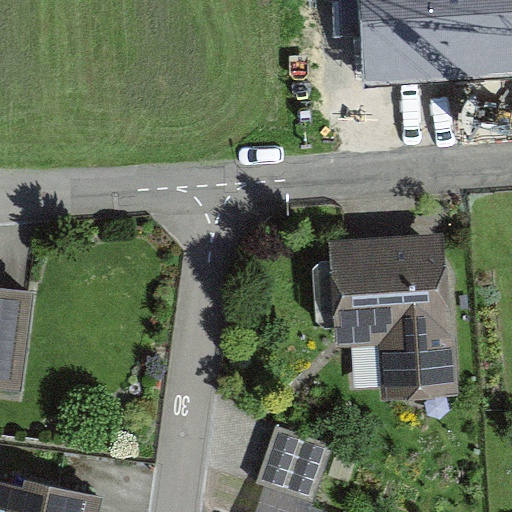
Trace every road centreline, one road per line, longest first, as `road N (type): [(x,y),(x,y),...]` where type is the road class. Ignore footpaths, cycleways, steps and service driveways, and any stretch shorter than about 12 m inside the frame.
road 1 (residential): [(222,184),(178,511)]
road 2 (residential): [(0,189),(222,184)]
road 3 (residential): [(308,179),(511,165)]
road 4 (residential): [(308,179),(296,0)]
